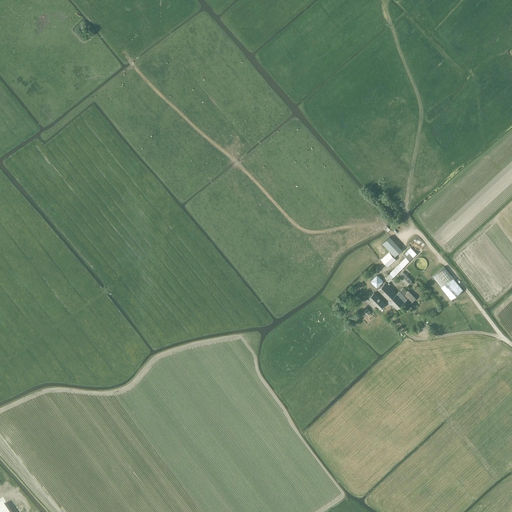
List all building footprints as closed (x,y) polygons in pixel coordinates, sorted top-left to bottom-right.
[(390,236),(383,243),(395,256),(402,250),(390,236)] [(410,261),(417,254),(411,247),(404,254),(406,257),(385,278),(389,282),(410,261)] [(381,259),(388,267),(396,259),(389,252),(381,259)] [(428,263),(428,262),(427,261),(427,260),(426,259),(425,258),(424,258),(422,258),(421,258),(419,258),(419,259),(418,260),(417,261),(416,263),(416,265),(417,266),(418,267),(419,268),(421,269),(422,269),(423,269),(424,269),(425,268),(426,267),(427,266),(428,264),(428,263)] [(432,276),(451,299),(463,290),(444,266),(432,276)] [(403,272),(399,276),(407,285),(412,280),(407,276),(404,272),(403,272)] [(403,294),(399,291),(397,294),(385,282),(378,289),(389,300),(388,301),(388,302),(388,303),(390,304),(391,304),(391,305),(392,304),(397,309),(403,303),(398,299),(403,294)] [(403,287),(399,291),(403,294),(398,299),(403,303),(408,298),(413,301),(416,298),(408,290),(407,291),(403,287)] [(376,306),(380,309),(385,304),(374,292),(366,301),(374,308),(376,306)]
